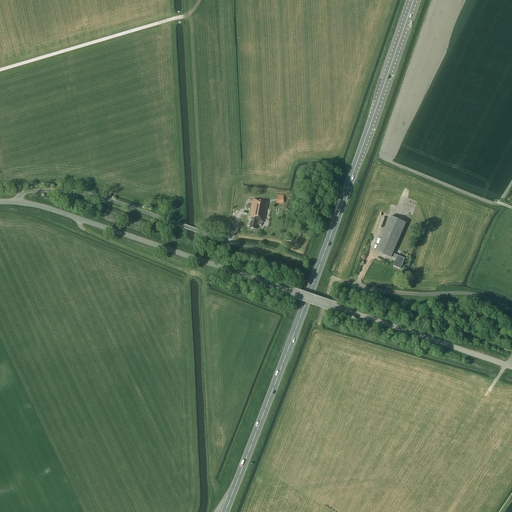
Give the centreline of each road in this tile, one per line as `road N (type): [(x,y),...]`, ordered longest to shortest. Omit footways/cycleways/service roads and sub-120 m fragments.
road 1 (unclassified): [(507,365),(56,211),(0,201)]
road 2 (trunk): [(232,489),(413,0)]
